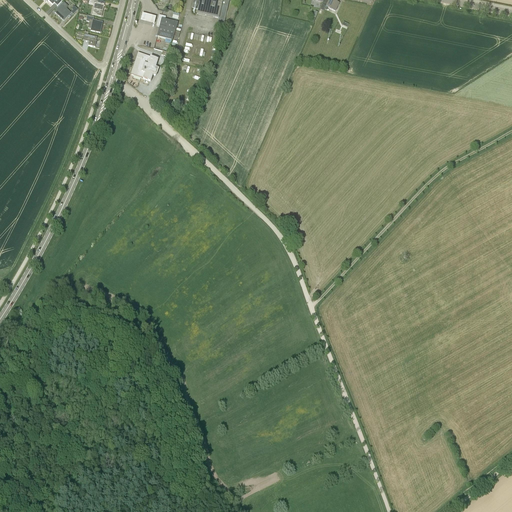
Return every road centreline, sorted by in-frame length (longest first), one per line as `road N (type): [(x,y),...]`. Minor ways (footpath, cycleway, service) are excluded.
road 1 (primary): [(0,318),(86,152),(134,0)]
road 2 (track): [(310,307),(275,230),(110,82)]
road 3 (track): [(511,130),(437,174),(310,307)]
road 4 (track): [(101,65),(40,215),(13,266),(0,273)]
road 5 (track): [(389,511),(310,307)]
